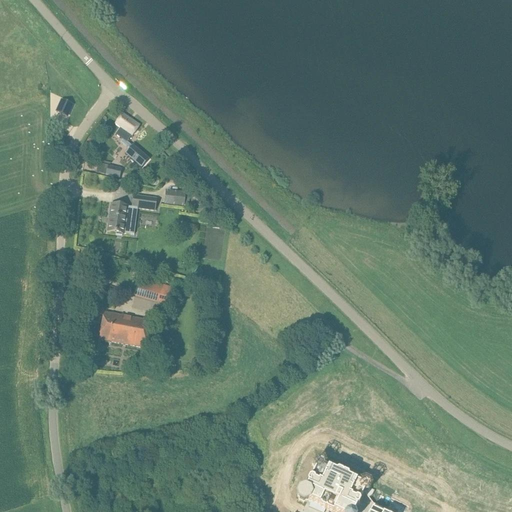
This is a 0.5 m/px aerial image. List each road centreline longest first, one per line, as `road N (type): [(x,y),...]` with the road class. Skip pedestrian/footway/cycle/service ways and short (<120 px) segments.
road 1 (tertiary): [(511,447),(422,386),(115,89)]
road 2 (unclassified): [(66,511),(53,436),(65,169),(72,143),(115,89)]
road 3 (tertiary): [(115,89),(34,0)]
